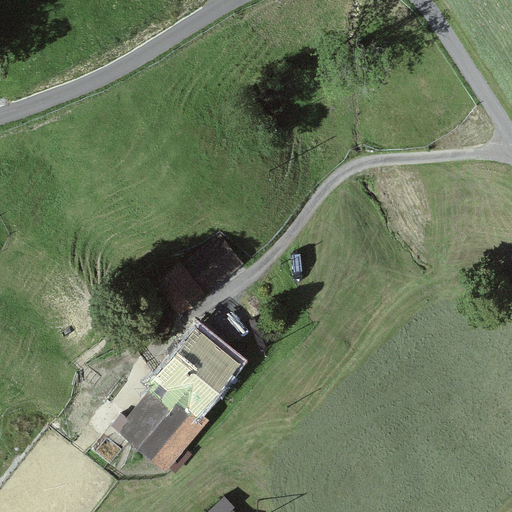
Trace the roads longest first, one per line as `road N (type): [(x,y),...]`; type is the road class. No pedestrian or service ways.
road 1 (unclassified): [(0,120),(115,74),(238,0)]
road 2 (unclassified): [(418,0),(511,140)]
